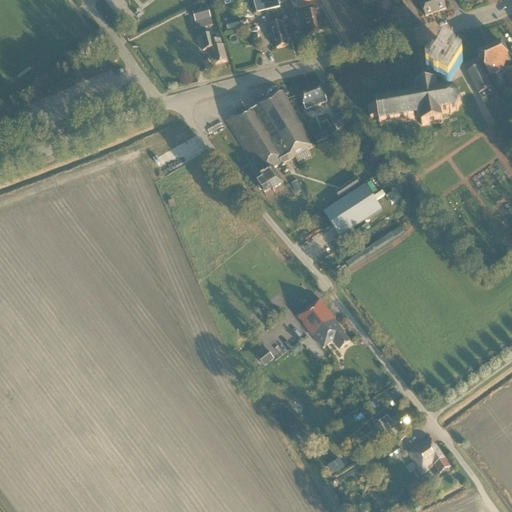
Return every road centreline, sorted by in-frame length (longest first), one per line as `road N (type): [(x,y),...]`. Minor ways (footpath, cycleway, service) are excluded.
road 1 (unclassified): [(497,511),(175,101)]
road 2 (tertiary): [(175,101),(463,25)]
road 3 (tertiary): [(0,167),(161,105)]
road 4 (residential): [(161,105),(83,0)]
